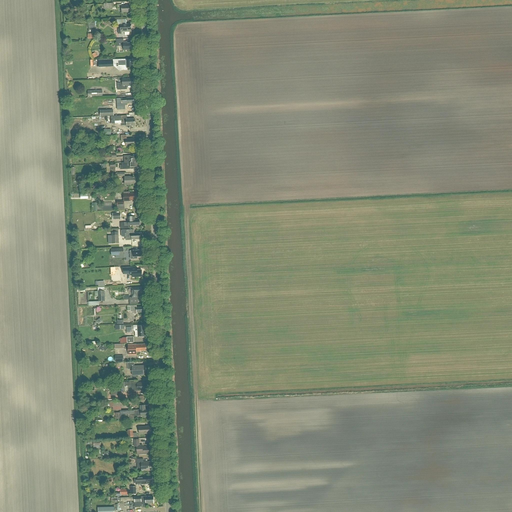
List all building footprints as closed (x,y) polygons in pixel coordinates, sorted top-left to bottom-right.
[(122,7),(122,5),(117,5),(118,9),(122,9),(122,13),(131,13),(130,6),(122,7)] [(118,34),(121,34),(121,33),(131,32),(131,25),(121,25),(121,29),(118,30),(118,34)] [(127,44),(127,43),(123,43),(123,40),(116,40),(117,47),(124,46),(124,51),(132,50),(132,44),(127,44)] [(132,68),(132,61),(127,61),(127,60),(118,60),(118,66),(127,66),(127,68),(132,68)] [(118,90),(127,90),(127,86),(134,85),(134,79),(122,80),(123,83),(117,84),(118,90)] [(127,99),(117,99),(118,110),(125,110),(125,105),(127,105),(127,104),(134,104),(134,98),(127,99)] [(127,116),(121,116),(121,123),(121,127),(127,126),(135,126),(135,119),(127,120),(127,116)] [(127,140),(126,136),(121,136),(121,142),(126,142),(126,147),(135,147),(134,139),(127,140)] [(116,163),(106,164),(106,167),(110,167),(110,173),(116,172),(116,163)] [(131,178),(131,177),(125,177),(125,186),(131,185),(136,184),(136,177),(131,178)] [(130,194),(130,192),(124,193),(124,202),(130,202),(130,201),(139,200),(139,194),(130,194)] [(135,220),(135,217),(128,217),(128,223),(124,223),(124,226),(136,226),(136,225),(140,225),(139,221),(136,221),(136,220),(135,220)] [(134,234),(134,230),(121,231),(122,237),(132,236),(132,240),(140,240),(140,234),(134,234)] [(130,260),(135,260),(135,257),(141,257),(141,251),(130,251),(130,260)] [(136,271),(136,268),(123,268),(123,275),(132,274),(132,278),(142,277),(142,271),(136,271)] [(143,294),(143,287),(129,288),(129,290),(132,290),(132,298),(137,298),(137,294),(143,294)] [(137,308),(136,306),(130,306),(131,312),(134,312),(134,314),(136,314),(137,314),(137,313),(140,313),(140,312),(144,312),(144,308),(140,308),(137,308)] [(141,326),(134,326),(134,330),(135,330),(135,337),(145,337),(145,326),(141,326)] [(136,355),(136,352),(140,352),(140,351),(146,351),(146,345),(136,345),(128,345),(128,355),(136,355)] [(134,367),(134,363),(128,363),(128,370),(132,369),(133,376),(144,375),(144,366),(134,367)] [(137,383),(137,382),(126,383),(126,386),(130,386),(131,391),(138,390),(138,391),(149,391),(148,383),(137,383)] [(120,413),(120,419),(120,420),(135,419),(135,416),(141,416),(141,417),(149,416),(149,410),(145,410),(145,406),(140,406),(141,410),(129,411),(120,412),(120,413)] [(139,440),(134,440),(134,447),(137,447),(137,455),(139,455),(147,454),(147,453),(153,453),(153,448),(151,448),(151,447),(143,447),(143,446),(139,446),(139,440)] [(143,459),(137,459),(137,468),(142,468),(142,471),(154,470),(153,462),(143,463),(143,459)] [(150,497),(134,497),(135,507),(142,507),(142,505),(146,505),(146,504),(153,504),(153,497),(150,497)]
